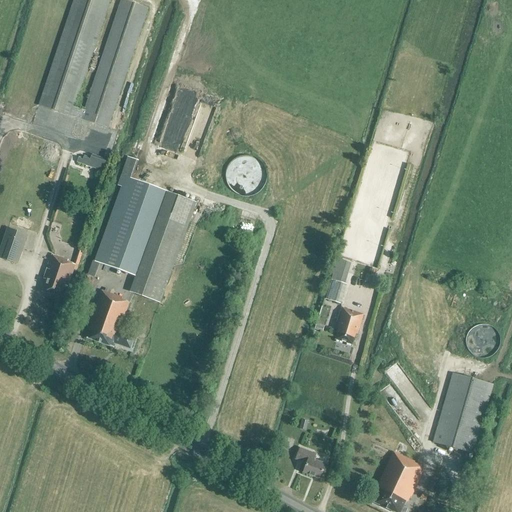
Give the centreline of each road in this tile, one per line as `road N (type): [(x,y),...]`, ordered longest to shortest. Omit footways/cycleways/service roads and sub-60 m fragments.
road 1 (tertiary): [(306,511),(0,336)]
road 2 (track): [(320,511),(341,455),(380,270)]
